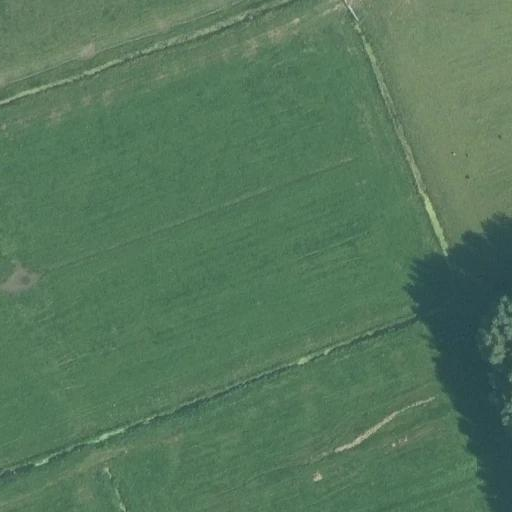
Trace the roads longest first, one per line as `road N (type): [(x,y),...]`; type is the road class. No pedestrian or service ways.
road 1 (track): [(83,469),(421,343),(452,357),(511,485)]
road 2 (track): [(0,82),(229,0)]
